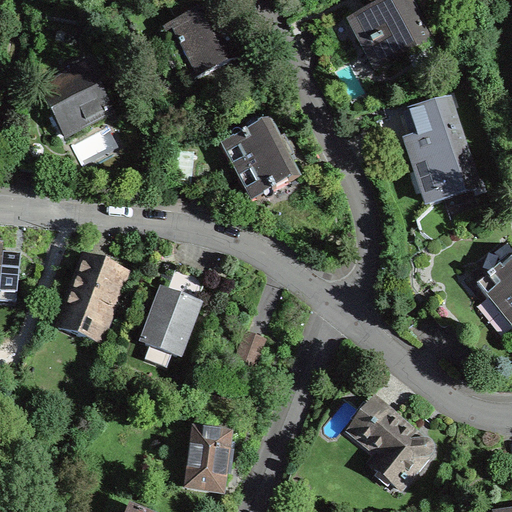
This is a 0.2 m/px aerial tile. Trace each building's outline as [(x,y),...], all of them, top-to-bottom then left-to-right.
[(211,5),(208,0),(168,0),(168,6),(173,15),(179,17),(183,15),(185,19),(167,28),(194,81),(238,57),(223,29),(211,5)] [(413,67),(437,54),(408,0),(391,0),(353,20),(358,31),(378,68),(406,53),(413,67)] [(85,66),(44,87),(57,112),(65,108),(77,130),(86,125),(109,113),(85,66)] [(477,189),(448,100),(409,113),(417,137),(408,140),(412,152),(430,204),(477,189)] [(235,172),(284,147),(279,137),(280,137),(275,127),(271,119),(221,145),(235,172)] [(289,156),(284,147),(235,172),(251,203),(301,177),(290,156),(290,155),(289,156)] [(0,300),(15,302),(19,259),(20,256),(17,256),(0,254),(0,250),(0,247),(0,300)] [(85,258),(86,258),(60,327),(59,327),(58,329),(99,344),(100,342),(98,342),(125,273),(126,273),(127,271),(96,259),(86,256),(85,258)] [(500,314),(511,304),(511,256),(509,256),(508,257),(498,265),(500,267),(477,285),(500,314)] [(165,291),(145,345),(177,357),(207,276),(188,269),(177,265),(167,292),(165,291)] [(511,304),(500,314),(511,328),(511,304)] [(247,333),(236,362),(253,368),(263,340),(247,333)] [(353,425),(385,450),(371,467),(398,489),(425,456),(427,456),(428,456),(430,454),(431,453),(432,451),(432,449),(432,448),(431,446),(430,444),(428,443),(427,443),(425,443),(418,443),(411,438),(413,434),(383,410),(372,401),(353,425)] [(223,492),(226,467),(231,468),(233,452),(228,451),(231,434),(202,430),(194,429),(186,487),(223,492)]
